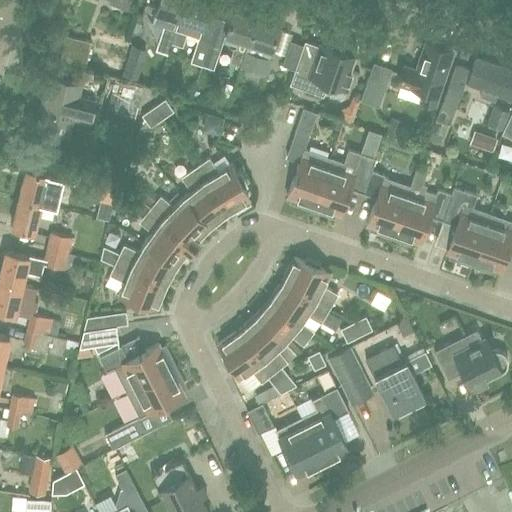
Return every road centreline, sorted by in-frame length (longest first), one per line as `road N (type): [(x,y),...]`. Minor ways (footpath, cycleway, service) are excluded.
road 1 (residential): [(273,229),(511,311)]
road 2 (unclassified): [(327,511),(511,418)]
road 3 (residential): [(280,511),(189,327)]
road 4 (residential): [(189,327),(184,305),(211,262),(250,226),(273,229)]
road 5 (residential): [(189,327),(236,299),(273,229)]
